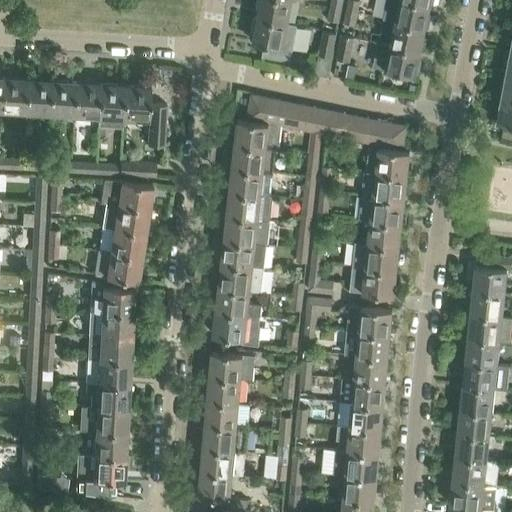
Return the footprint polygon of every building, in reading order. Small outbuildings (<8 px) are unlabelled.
[(290,22),(293,0),(258,0),(257,7),(259,7),(258,17),(289,23),(290,22)] [(342,9),(344,0),(331,0),(330,6),(342,9)] [(358,12),(360,0),(348,0),(347,10),(358,12)] [(429,12),(431,3),(418,0),(386,0),(383,18),(394,21),(394,20),(426,26),(429,27),(432,12),(429,12)] [(340,20),(342,9),(330,6),(328,18),(340,20)] [(356,24),(358,12),(347,10),(344,21),(356,24)] [(292,52),(297,24),(290,22),(289,23),(258,17),(255,16),(252,30),(255,31),(253,41),(265,43),(263,55),(282,59),(284,59),(286,58),(288,57),(290,56),(291,54),(292,52)] [(424,35),(426,26),(394,20),(394,21),(389,43),(421,50),(424,50),(427,36),(424,35)] [(332,56),(338,31),(337,31),(324,29),(319,53),(332,56)] [(351,59),(355,34),(342,32),(337,56),(351,59)] [(419,74),(422,60),(419,59),(421,50),(389,43),(384,68),(416,75),(416,73),(419,74)] [(348,63),(345,75),(354,77),(356,65),(348,63)] [(511,97),(511,72),(507,72),(502,96),(511,97)] [(25,114),(27,77),(3,75),(1,109),(14,109),(14,113),(25,114)] [(50,112),(52,78),(27,77),(25,114),(37,114),(37,111),(50,112)] [(74,117),(76,80),(52,78),(50,112),(63,112),(63,116),(74,117)] [(99,115),(101,81),(76,80),(74,117),(86,117),(86,114),(99,115)] [(123,120),(125,83),(101,81),(99,115),(98,124),(123,125),(123,120)] [(149,102),(150,85),(125,83),(123,120),(135,121),(135,117),(149,118),(148,143),(164,144),(166,103),(149,102)] [(287,124),(292,101),(286,100),(252,93),(247,119),(270,121),(282,124),(282,123),(287,124)] [(511,123),(511,97),(502,96),(497,121),(511,123)] [(298,126),(303,103),(292,101),(287,124),(298,126)] [(310,129),(315,106),(303,103),(298,126),(310,129)] [(322,131),(326,108),(315,106),(310,129),(312,129),(322,131)] [(340,135),(345,112),(332,109),(328,132),(340,135)] [(352,137),(357,114),(345,112),(340,135),(352,137)] [(363,140),(368,116),(357,114),(352,137),(363,140)] [(375,142),(380,119),(368,116),(363,140),(375,142)] [(280,146),(282,124),(270,121),(247,119),(238,118),(236,142),(277,147),(277,146),(280,146)] [(402,149),(407,124),(380,119),(375,142),(381,143),(381,145),(380,146),(402,149)] [(321,152),(323,132),(323,131),(322,131),(312,129),(310,151),(321,152)] [(274,171),(277,147),(236,142),(233,166),(274,171)] [(408,174),(410,150),(402,149),(380,146),(381,145),(370,144),(367,169),(367,170),(408,174)] [(318,176),(321,152),(310,151),(307,174),(318,176)] [(10,156),(10,167),(22,168),(22,156),(10,156)] [(22,156),(22,168),(34,169),(34,157),(22,156)] [(59,158),(59,170),(71,170),(71,159),(59,158)] [(71,159),(71,170),(83,171),(83,159),(71,159)] [(155,175),(156,164),(156,163),(156,161),(121,160),(120,162),(121,162),(120,173),(155,175)] [(120,173),(121,162),(120,162),(108,161),(108,172),(120,173)] [(324,162),(322,177),(331,178),(333,164),(324,162)] [(271,194),(274,171),(233,166),(230,190),(271,195),(271,194)] [(405,198),(408,174),(367,170),(367,169),(365,168),(363,193),(405,198)] [(315,200),(318,176),(307,174),(304,198),(315,200)] [(148,209),(152,185),(104,178),(101,200),(106,201),(106,202),(148,209)] [(62,196),(62,181),(51,180),(51,195),(62,196)] [(35,187),(35,199),(46,200),(47,188),(35,187)] [(271,219),(274,195),(274,194),(271,194),(271,195),(230,190),(227,214),(271,219)] [(402,222),(405,198),(363,193),(360,217),(371,218),(402,222)] [(61,208),(62,196),(51,195),(50,208),(61,208)] [(320,197),(318,212),(329,214),(330,198),(320,197)] [(312,223),(315,200),(304,198),(301,222),(312,223)] [(45,224),(46,200),(35,199),(34,206),(31,206),(31,211),(23,211),(22,223),(33,224),(45,224)] [(145,232),(148,209),(106,202),(102,225),(113,227),(113,228),(145,232)] [(327,226),(329,214),(318,212),(317,225),(327,226)] [(268,243),(271,219),(227,214),(225,238),(268,243)] [(400,246),(402,222),(371,218),(368,241),(368,242),(400,246)] [(309,247),(312,223),(301,222),(298,246),(309,247)] [(33,224),(33,236),(44,237),(45,224),(33,224)] [(59,243),(60,228),(49,228),(48,243),(59,243)] [(141,256),(145,232),(113,228),(110,249),(110,251),(141,256)] [(324,261),(327,236),(315,234),(312,260),(324,261)] [(265,266),(268,243),(225,238),(222,261),(265,266)] [(397,269),(400,246),(368,242),(368,241),(356,239),(353,265),(397,269)] [(63,251),(59,251),(59,243),(48,243),(47,257),(63,257),(63,251)] [(308,260),(309,247),(298,246),(297,259),(308,260)] [(43,273),(44,249),(32,248),(23,247),(23,254),(27,254),(26,266),(31,266),(31,273),(43,273)] [(137,280),(141,256),(110,251),(110,249),(98,247),(95,271),(106,273),(106,275),(137,280)] [(506,293),(509,266),(511,266),(511,255),(490,253),(488,265),(476,264),(474,289),(506,293)] [(322,277),(324,261),(312,260),(309,289),(333,291),(334,291),(335,278),(322,277)] [(262,289),(265,266),(222,261),(219,285),(252,289),(252,288),(262,289)] [(394,294),(397,269),(353,265),(351,289),(394,294)] [(134,311),(135,287),(105,285),(105,280),(91,278),(90,309),(134,311)] [(304,295),(306,280),(295,279),(293,294),(304,295)] [(30,293),(30,297),(41,298),(42,286),(30,285),(30,293)] [(251,300),(252,289),(219,285),(216,309),(261,314),(263,302),(251,300)] [(504,316),(504,314),(506,293),(474,289),(471,313),(504,316)] [(56,307),(56,292),(45,292),(45,306),(56,307)] [(303,308),(304,295),(293,294),(292,307),(303,308)] [(317,325),(318,308),(332,309),(333,299),(333,296),(309,294),(306,324),(317,325)] [(30,297),(29,309),(41,310),(41,298),(30,297)] [(390,332),(393,308),(350,304),(348,328),(358,329),(390,332)] [(55,320),(56,307),(45,306),(44,320),(55,320)] [(132,335),(134,311),(90,309),(89,333),(100,333),(132,335)] [(260,324),(261,314),(216,309),(214,334),(244,337),(243,341),(260,343),(262,324),(260,324)] [(511,339),(511,315),(504,314),(504,316),(471,313),(469,337),(501,340),(501,339),(511,339)] [(315,339),(317,325),(306,324),(305,338),(315,339)] [(300,342),(301,328),(290,327),(289,341),(300,342)] [(388,356),(390,332),(358,329),(356,353),(388,356)] [(131,359),(132,335),(100,333),(99,357),(131,359)] [(28,334),(27,346),(39,347),(39,335),(28,334)] [(499,364),(501,340),(469,337),(466,360),(499,364)] [(53,355),(54,341),(43,340),(42,354),(53,355)] [(27,346),(27,358),(38,359),(39,347),(27,346)] [(254,377),(256,353),(212,349),(210,374),(243,377),(243,376),(254,377)] [(386,380),(388,356),(356,353),(354,376),(354,377),(386,380)] [(53,368),(53,355),(42,354),(42,368),(42,378),(52,379),(52,371),(47,370),(47,368),(53,368)] [(129,383),(131,359),(99,357),(88,357),(87,381),(98,381),(129,383)] [(312,373),(314,359),(303,357),(302,372),(312,373)] [(496,388),(499,364),(466,360),(464,384),(496,388)] [(296,382),(297,371),(286,370),(285,381),(296,382)] [(311,387),(312,373),(302,372),(301,386),(311,387)] [(241,401),(243,377),(210,374),(208,398),(241,401)] [(384,404),(386,380),(354,377),(354,376),(343,375),(341,399),(352,400),(352,401),(384,404)] [(51,403),(52,379),(42,378),(42,388),(41,388),(40,402),(51,403)] [(128,407),(129,383),(98,381),(97,405),(128,407)] [(294,395),(296,382),(285,381),(284,394),(294,395)] [(26,383),(25,395),(36,396),(37,384),(26,383)] [(494,411),(496,388),(464,384),(461,408),(494,411)] [(25,395),(24,407),(35,408),(36,396),(25,395)] [(238,424),(241,401),(208,398),(206,422),(238,425),(238,424)] [(381,428),(384,404),(352,401),(350,424),(349,425),(381,428)] [(50,417),(51,403),(40,402),(39,416),(40,416),(39,426),(49,427),(49,417),(50,417)] [(127,431),(128,407),(97,405),(95,429),(127,431)] [(308,421),(310,406),(298,406),(297,420),(308,421)] [(491,435),(494,411),(461,408),(459,432),(491,435)] [(292,430),(293,415),(282,414),(281,429),(292,430)] [(307,434),(308,421),(297,420),(296,433),(307,434)] [(246,449),(249,426),(249,425),(238,424),(238,425),(206,422),(203,446),(237,449),(237,448),(246,449)] [(379,452),(381,428),(349,425),(350,424),(339,423),(338,437),(349,438),(348,447),(347,449),(379,452)] [(48,451),(49,436),(48,436),(49,427),(39,426),(39,436),(38,436),(37,450),(48,451)] [(125,454),(127,431),(95,429),(94,453),(125,454)] [(289,454),(292,430),(281,429),(278,453),(289,454)] [(23,432),(22,444),(33,445),(34,433),(23,432)] [(489,458),(491,435),(459,432),(456,455),(489,459),(489,458)] [(22,444),(22,456),(33,457),(33,445),(22,444)] [(234,473),(237,449),(203,446),(201,470),(234,473)] [(377,476),(379,452),(347,449),(348,447),(337,447),(334,471),(346,472),(346,473),(377,476)] [(48,464),(48,451),(37,450),(37,464),(48,464)] [(78,475),(78,488),(108,492),(115,493),(116,478),(124,479),(125,454),(94,453),(79,452),(78,475)] [(287,477),(289,454),(278,453),(276,476),(287,477)] [(304,469),(305,454),(294,453),(293,468),(304,469)] [(497,483),(500,460),(500,459),(489,458),(489,459),(456,455),(454,479),(497,483)] [(301,492),(304,469),(293,468),(291,491),(301,492)] [(232,496),(234,473),(201,470),(199,494),(216,496),(215,510),(241,511),(247,511),(249,498),(232,496)] [(375,500),(377,476),(346,473),(343,497),(375,500)] [(495,507),(497,483),(454,479),(452,503),(463,504),(462,511),(499,511),(496,508),(495,507)] [(291,491),(288,511),(299,511),(301,492),(291,491)] [(373,511),(375,500),(343,497),(342,511),(373,511)]
